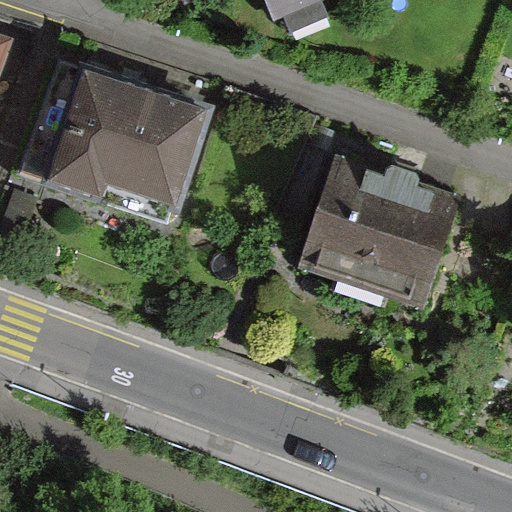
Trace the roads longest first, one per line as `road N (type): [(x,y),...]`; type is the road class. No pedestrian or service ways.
road 1 (unclassified): [(503,511),(0,328)]
road 2 (residential): [(511,162),(53,0)]
road 3 (motorway): [(228,0),(395,129)]
road 4 (motorway): [(395,129),(511,249)]
road 5 (motorway): [(395,129),(511,211)]
